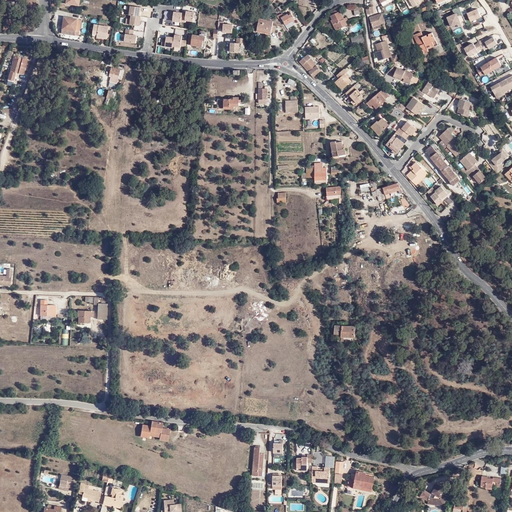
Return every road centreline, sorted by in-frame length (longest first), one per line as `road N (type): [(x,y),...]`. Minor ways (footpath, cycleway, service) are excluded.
road 1 (tertiary): [(511,315),(457,262),(435,220),(355,125),(285,63)]
road 2 (unclassified): [(413,475),(284,428),(108,410)]
road 3 (tertiary): [(285,63),(215,64),(43,39)]
